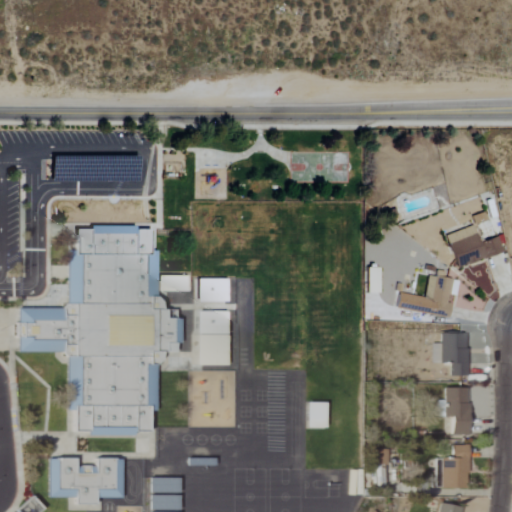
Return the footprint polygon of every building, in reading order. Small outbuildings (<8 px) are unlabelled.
[(446,236),(457,269),(503,253),(500,244),(504,243),(501,236),(479,243),(474,227),(446,236)] [(399,294),(396,309),(449,317),(455,281),(427,276),(424,298),(399,294)] [(187,277),(159,277),(159,292),(187,292),(187,277)] [(227,303),(227,280),(197,280),(197,303),(227,303)] [(197,335),(227,335),(227,313),(197,312),(197,335)] [(449,376),(466,377),(466,334),(440,334),(440,345),(431,344),(431,364),(449,364),(449,376)] [(197,366),(227,367),(228,337),(198,336),(197,366)] [(469,389),(444,389),(443,402),(437,402),(436,417),(452,418),(452,435),(467,436),(469,389)] [(441,490),(468,489),(467,446),(451,446),(451,459),(441,460),(441,490)] [(387,451),(372,450),(372,465),(387,466),(387,451)] [(48,499),(74,499),(74,506),(97,506),(97,469),(74,469),(75,460),(48,460),(48,499)] [(179,480),(160,480),(160,494),(179,494),(179,480)]
